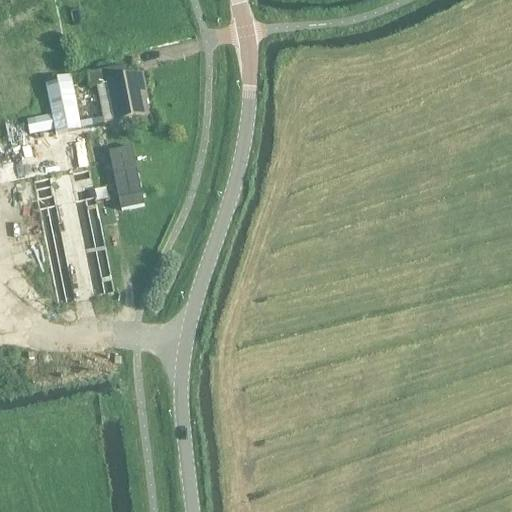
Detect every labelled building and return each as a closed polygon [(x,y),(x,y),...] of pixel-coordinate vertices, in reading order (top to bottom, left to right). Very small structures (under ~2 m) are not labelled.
[(128,79),(126,68),(86,75),(89,89),(96,87),(109,85),(108,83),(128,79)] [(139,77),(128,79),(108,83),(109,85),(116,123),(147,117),(139,77)] [(81,130),(70,79),(44,84),(55,135),(81,130)] [(109,85),(96,87),(104,126),(116,123),(109,85)] [(132,149),(108,154),(121,213),(144,208),(132,149)]
